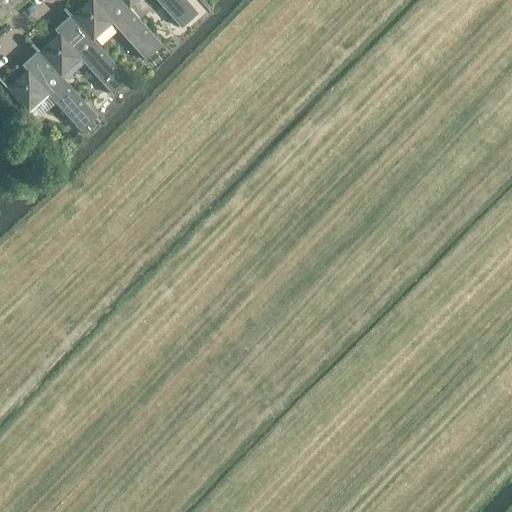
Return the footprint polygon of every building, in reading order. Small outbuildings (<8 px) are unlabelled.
[(0,0),(0,15),(17,0),(0,0)] [(127,8),(119,0),(88,0),(70,16),(93,40),(112,23),(143,59),(160,44),(138,21),(135,17),(127,8)] [(119,0),(127,8),(135,17),(138,21),(157,4),(179,28),(191,17),(195,13),(183,0),(119,0)] [(93,40),(70,16),(70,17),(68,15),(53,29),(57,33),(39,50),(37,48),(36,49),(61,75),(79,58),(112,93),(128,78),(93,40)] [(6,87),(28,111),(46,94),(79,129),(95,114),(61,75),(36,49),(20,64),(25,69),(6,87)] [(44,133),(60,145),(70,133),(54,121),(44,133)]
